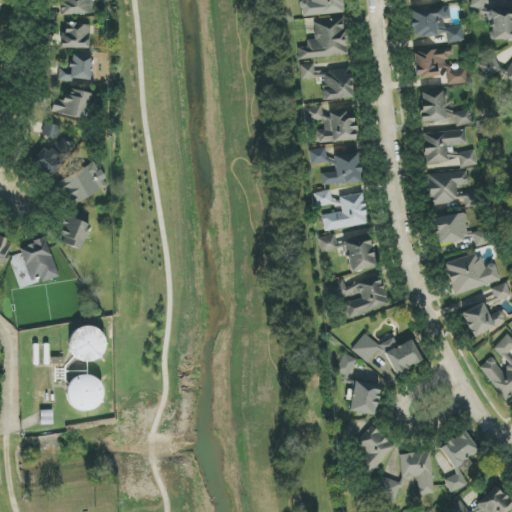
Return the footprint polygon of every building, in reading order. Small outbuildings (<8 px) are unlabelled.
[(59,0),(60,15),(94,14),(93,0),(59,0)] [(342,0),(311,0),(300,1),(302,17),(344,13),(342,0)] [(471,0),(470,7),(483,10),(485,0),(471,0)] [(437,36),(436,23),(450,22),(449,7),(411,10),(413,38),(437,36)] [(490,40),(511,39),(511,8),(490,9),(490,40)] [(307,47),(298,47),(299,58),(345,57),(344,19),(306,21),(307,47)] [(89,49),(90,24),(63,24),(63,48),(89,49)] [(464,41),(462,26),(445,29),(447,44),(464,41)] [(438,77),(438,70),(451,70),(451,49),(413,51),(414,78),(438,77)] [(91,81),(92,55),(71,55),(70,70),(59,69),(58,79),(91,81)] [(511,62),(508,70),(486,57),(479,68),(498,80),(503,73),(511,78),(511,62)] [(322,100),(352,99),(351,75),(346,75),(346,70),(314,71),(314,64),(299,65),(300,79),(321,78),(322,100)] [(447,85),(467,84),(466,69),(447,70),(447,85)] [(55,98),(51,112),(84,120),(91,94),(68,88),(65,101),(55,98)] [(444,91),(420,92),(421,121),(445,121),(444,91)] [(318,143),(355,141),(353,112),(325,114),(324,107),(305,108),(306,121),(323,120),(323,130),(317,130),(318,143)] [(470,125),(468,111),(453,113),(455,127),(470,125)] [(57,139),(60,127),(45,123),(42,135),(57,139)] [(467,145),(465,130),(423,133),(426,168),(476,164),(475,152),(448,154),(448,146),(467,145)] [(58,140),(49,152),(42,148),(30,165),(52,180),(72,150),(58,140)] [(310,164),(334,164),(334,157),(326,157),(326,150),(310,150),(310,164)] [(321,185),(360,183),(358,154),(334,155),(335,172),(321,173),(321,185)] [(52,183),(59,197),(67,193),(72,204),(107,187),(96,163),(52,183)] [(430,204),(464,201),(465,208),(475,207),(473,192),(458,193),(458,185),(469,184),(468,171),(428,175),(430,204)] [(322,215),(323,230),(366,225),(362,194),(339,197),(341,213),(322,215)] [(511,203),(502,208),(509,223),(511,221),(511,203)] [(467,242),(466,215),(435,216),(436,243),(467,242)] [(90,225),(68,216),(58,242),(80,251),(90,225)] [(473,232),(475,246),(487,245),(486,230),(473,232)] [(345,248),(350,272),(375,267),(368,236),(336,244),(334,235),(317,239),(321,254),(345,248)] [(0,266),(3,267),(13,242),(0,237),(0,266)] [(59,277),(45,238),(19,247),(31,281),(39,278),(41,284),(59,277)] [(455,296),(500,280),(494,263),(483,267),(477,252),(443,264),(455,296)] [(388,306),(379,277),(346,287),(344,280),(329,285),(334,302),(359,294),(361,299),(343,304),(347,318),(388,306)] [(490,288),(494,302),(511,297),(507,283),(490,288)] [(461,314),(473,338),(505,321),(500,310),(490,315),(483,302),(461,314)] [(90,368),(109,342),(84,323),(64,348),(90,368)] [(395,375),(419,363),(421,360),(411,340),(398,347),(393,338),(378,345),(364,333),(350,350),(366,362),(369,360),(378,349),(385,355),(395,375)] [(479,368),(505,401),(511,395),(511,361),(506,354),(511,349),(511,339),(508,335),(493,347),(508,366),(502,371),(491,357),(479,368)] [(68,411),(100,410),(99,377),(68,377),(68,411)] [(380,387),(355,381),(349,411),(374,416),(380,387)] [(451,494),(467,485),(459,473),(472,466),(467,456),(477,451),(465,431),(439,446),(455,474),(444,481),(451,494)] [(399,455),(402,479),(416,478),(418,495),(434,493),(430,451),(399,455)] [(393,503),(401,485),(382,477),(375,495),(393,503)] [(475,506),(480,511),(506,511),(511,506),(511,503),(494,486),(475,506)] [(449,510),(450,511),(468,511),(459,501),(449,510)]
